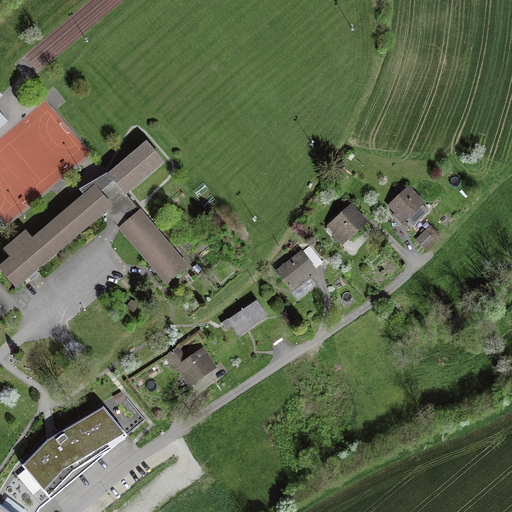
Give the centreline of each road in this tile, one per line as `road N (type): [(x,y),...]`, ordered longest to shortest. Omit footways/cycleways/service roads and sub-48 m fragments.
road 1 (residential): [(71,511),(126,464),(387,292),(427,256)]
road 2 (residential): [(0,354),(104,261)]
